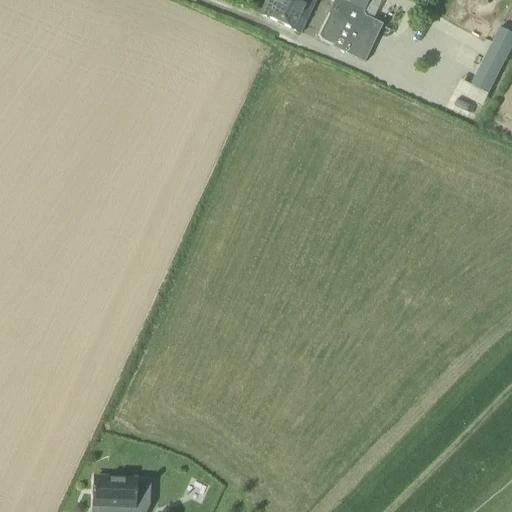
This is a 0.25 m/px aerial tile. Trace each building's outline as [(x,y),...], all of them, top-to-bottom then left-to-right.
[(268,0),(260,16),(298,34),(314,0),(268,0)] [(333,0),(332,3),(333,3),(361,17),(362,15),(369,0),(333,0)] [(361,17),(333,3),(315,41),(364,64),(382,26),(364,18),(365,16),(362,15),(361,17)] [(395,8),(386,20),(395,27),(404,15),(395,8)] [(511,59),(496,52),(489,67),(506,75),(511,62),(511,59)] [(130,511),(132,510),(134,510),(134,498),(136,498),(136,493),(135,493),(135,485),(135,481),(94,479),(93,492),(92,491),(91,496),(93,496),(93,508),(100,509),(98,511),(130,511)]
